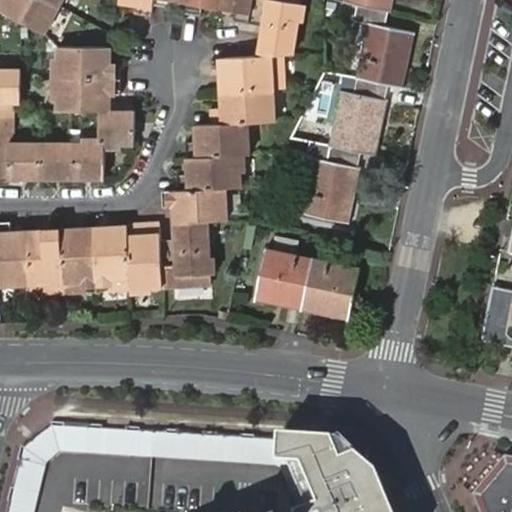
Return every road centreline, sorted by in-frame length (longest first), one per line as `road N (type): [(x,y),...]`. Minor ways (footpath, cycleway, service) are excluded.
road 1 (residential): [(389,387),(471,0)]
road 2 (tertiary): [(0,362),(389,387)]
road 3 (residential): [(0,204),(104,205),(140,197),(155,179),(177,106),(174,61)]
road 4 (tertiary): [(442,511),(389,387)]
road 5 (tertiary): [(511,414),(389,387)]
